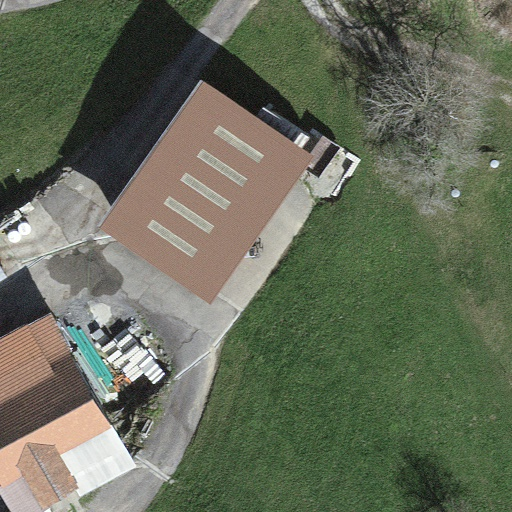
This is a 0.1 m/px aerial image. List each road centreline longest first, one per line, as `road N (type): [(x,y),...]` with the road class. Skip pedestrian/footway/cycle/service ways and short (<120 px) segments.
road 1 (track): [(244,0),(101,185)]
road 2 (track): [(316,0),(365,57),(511,104)]
road 3 (track): [(0,313),(90,265),(81,210),(101,185)]
